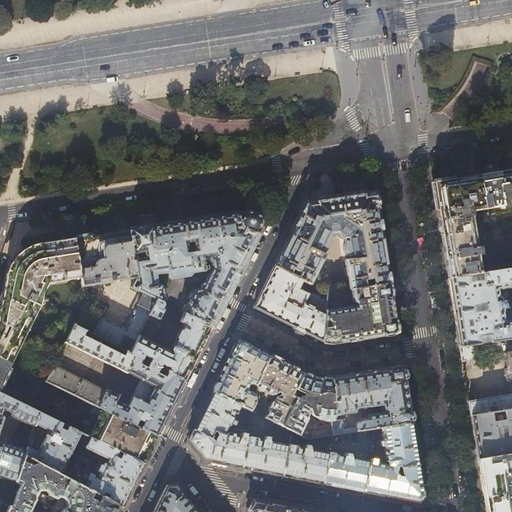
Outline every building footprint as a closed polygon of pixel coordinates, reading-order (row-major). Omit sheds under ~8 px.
[(509,205),(511,204),(511,169),(495,173),(451,179),(433,182),(436,202),(444,255),(447,271),(448,278),(505,269),(503,253),(490,255),(490,257),(478,259),(477,254),(480,254),(479,246),(476,246),(471,215),(471,211),(501,207),(501,209),(509,208),(509,205)] [(293,227),(273,267),(298,279),(310,285),(325,255),(322,254),(331,236),(338,235),(339,236),(339,237),(341,237),(343,237),(344,241),(344,247),(344,251),(346,255),(346,260),(344,260),(349,290),(353,289),(364,287),(363,280),(371,279),(372,286),(389,283),(375,192),(345,196),(334,198),(334,197),(332,197),(332,198),(332,199),(325,200),(325,199),(324,199),(324,198),(323,198),(323,199),(322,199),(322,200),(305,202),(293,227)] [(135,277),(130,287),(140,292),(155,299),(129,353),(183,380),(184,380),(188,371),(189,371),(194,360),(194,359),(204,340),(210,327),(223,301),(247,252),(256,235),(253,233),(253,232),(256,230),(258,228),(259,225),(260,223),(261,223),(261,220),(260,218),(259,218),(258,215),(256,213),(254,211),(251,211),(249,211),(248,211),(245,213),(244,212),(242,213),(240,216),(239,216),(238,212),(221,215),(157,225),(129,229),(129,232),(136,276),(135,277)] [(89,235),(74,238),(81,277),(82,285),(135,277),(136,276),(129,232),(106,236),(91,238),(91,237),(90,237),(90,236),(89,236),(89,235)] [(48,282),(81,277),(74,238),(49,242),(43,243),(35,245),(27,248),(23,251),(19,254),(14,260),(12,263),(9,268),(7,274),(5,283),(2,294),(0,298),(0,358),(11,364),(40,306),(42,301),(46,302),(47,299),(43,298),(48,282)] [(298,279),(273,267),(263,286),(253,307),(289,325),(322,341),(325,311),(326,300),(310,292),(309,292),(308,294),(295,287),(298,279)] [(511,267),(505,269),(448,278),(453,311),(459,347),(479,344),(511,338),(511,319),(504,321),(503,312),(500,313),(502,312),(502,310),(500,299),(500,298),(499,297),(497,289),(511,286),(511,267)] [(395,317),(389,283),(372,286),(364,287),(353,289),(356,305),(325,311),(322,341),(328,343),(333,343),(350,340),(397,333),(395,317)] [(101,317),(92,335),(129,353),(155,299),(140,292),(123,328),(101,317)] [(129,353),(92,335),(73,325),(65,342),(126,373),(126,372),(139,379),(127,405),(115,399),(117,394),(106,388),(105,390),(53,365),(46,381),(102,409),(157,436),(162,424),(180,389),(184,381),(183,380),(129,353)] [(260,374),(269,355),(238,339),(226,364),(212,392),(232,401),(234,398),(236,399),(238,398),(239,397),(242,399),(242,400),(243,401),(240,406),(250,411),(255,402),(255,395),(246,391),(249,385),(251,384),(255,386),(261,374),(260,374)] [(481,354),(479,344),(459,347),(461,361),(477,358),(481,354)] [(470,416),(511,408),(511,350),(504,352),(506,367),(505,368),(504,369),(505,379),(506,380),(507,381),(508,381),(510,394),(468,402),(470,416)] [(290,365),(269,355),(260,374),(261,374),(255,386),(256,388),(258,390),(261,391),(263,391),(270,395),(279,393),(279,396),(274,397),(272,400),(270,402),(268,404),(268,406),(268,409),(264,417),(280,426),(290,406),(292,404),(295,398),(293,396),(294,394),(293,392),(292,392),(294,389),(295,390),(295,389),(303,372),(299,370),(298,369),(294,367),(290,365)] [(0,385),(11,364),(0,358),(0,385)] [(408,406),(403,371),(401,371),(403,369),(402,367),(364,373),(331,379),(333,394),(334,416),(352,413),(353,412),(354,411),(354,409),(381,405),(382,412),(366,415),(365,415),(364,417),(364,420),(356,422),(355,423),(357,431),(381,427),(411,423),(408,406)] [(334,416),(333,394),(331,379),(328,379),(319,378),(313,376),(309,373),(305,372),(303,372),(295,389),(298,391),(303,393),(301,396),(300,395),(299,396),(298,396),(297,398),(295,398),(292,404),(290,406),(280,426),(298,435),(306,419),(306,416),(307,413),(304,408),(306,406),(314,415),(318,419),(322,421),(325,422),(331,422),(331,421),(334,421),(334,420),(334,416)] [(239,405),(232,401),(212,392),(207,401),(192,431),(187,441),(203,460),(205,460),(222,463),(241,467),(247,436),(244,435),(244,433),(240,433),(240,435),(225,432),(229,424),(233,425),(235,421),(232,419),(239,405)] [(0,393),(0,476),(15,481),(24,456),(26,450),(4,443),(1,444),(0,445),(0,428),(4,417),(3,417),(3,415),(2,414),(4,407),(12,411),(12,414),(12,415),(13,416),(24,422),(34,426),(35,424),(39,413),(0,393)] [(511,408),(470,416),(473,434),(477,458),(511,452),(511,408)] [(149,451),(157,436),(102,409),(88,437),(90,437),(143,463),(149,451)] [(80,433),(39,413),(35,424),(48,430),(37,451),(31,448),(36,434),(32,433),(26,450),(24,456),(60,474),(80,433)] [(331,421),(331,422),(333,435),(335,435),(343,433),(341,419),(334,420),(334,421),(331,421)] [(414,443),(411,423),(381,427),(386,461),(387,464),(396,466),(398,465),(400,467),(418,465),(414,443)] [(310,432),(311,438),(327,436),(326,430),(310,432)] [(248,432),(247,436),(241,467),(263,471),(282,475),(288,444),(268,441),(269,437),(264,437),(264,440),(251,437),(252,432),(248,432)] [(130,490),(143,463),(90,437),(85,447),(86,448),(107,459),(105,464),(103,463),(95,478),(93,477),(93,475),(93,474),(85,471),(82,477),(85,479),(81,486),(121,507),(130,490)] [(288,440),(288,444),(282,475),(305,480),(322,483),(328,452),(311,449),(312,446),(307,445),(306,448),(291,445),(292,440),(288,440)] [(344,456),(328,452),(322,483),(339,486),(363,491),(369,460),(349,457),(350,453),(345,452),(344,456)] [(511,511),(511,452),(480,458),(483,476),(489,511),(511,511)] [(118,511),(121,507),(81,486),(60,474),(24,456),(15,481),(21,484),(17,490),(13,505),(9,507),(6,511),(118,511)] [(387,464),(369,460),(363,491),(387,496),(418,502),(423,496),(420,480),(418,465),(400,467),(398,465),(396,466),(387,464)] [(152,511),(198,511),(196,509),(175,485),(165,486),(152,511)] [(300,511),(301,509),(277,504),(252,500),(246,511),(247,511),(300,511)] [(0,511),(6,511),(9,507),(7,505),(0,502),(0,511)]
